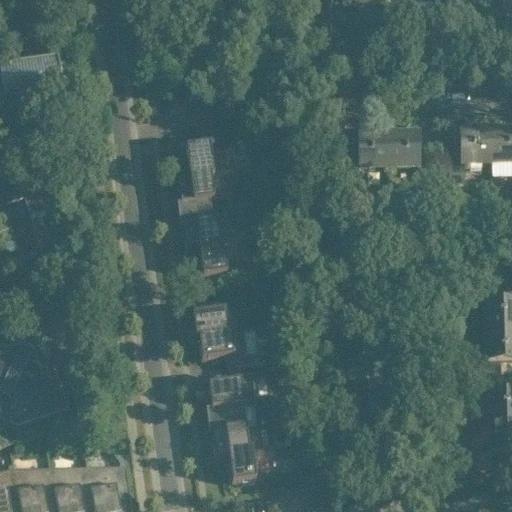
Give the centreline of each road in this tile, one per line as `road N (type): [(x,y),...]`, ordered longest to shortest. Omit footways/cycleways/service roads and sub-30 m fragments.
road 1 (tertiary): [(171,511),(103,0)]
road 2 (residential): [(327,104),(511,101)]
